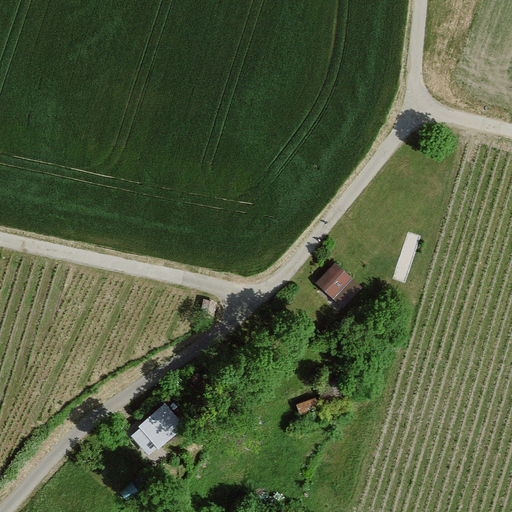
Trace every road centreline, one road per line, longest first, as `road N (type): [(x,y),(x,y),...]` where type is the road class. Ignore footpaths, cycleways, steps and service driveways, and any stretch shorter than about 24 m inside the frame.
road 1 (track): [(264,296),(423,101),(416,85),(421,0)]
road 2 (track): [(264,296),(86,425),(3,511)]
road 3 (track): [(0,238),(264,296)]
